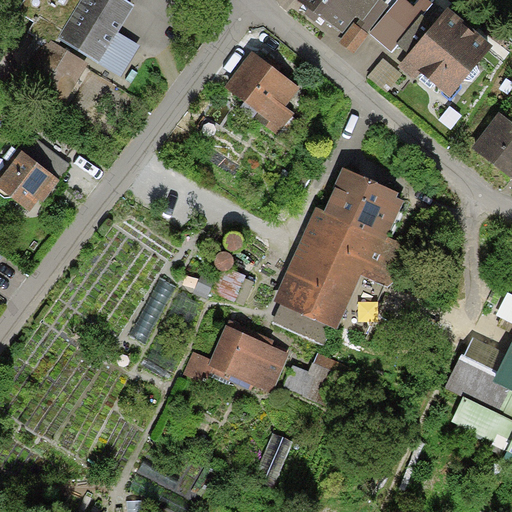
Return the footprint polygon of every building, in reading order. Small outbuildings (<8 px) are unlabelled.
[(25,0),(18,13),(34,23),(28,33),(34,36),(52,47),(55,43),(58,39),(99,64),(135,7),(124,0),(25,0)] [(369,35),(392,8),(381,0),(294,0),(308,10),(303,15),(324,32),(329,26),(343,37),(354,23),(369,35)] [(402,62),(433,25),(403,0),(398,0),(392,8),(369,35),(402,62)] [(493,47),(447,8),(433,25),(402,62),(398,67),(415,81),(422,73),(451,97),(493,47)] [(354,55),(369,35),(354,23),(343,37),(339,42),(354,55)] [(88,65),(55,43),(52,47),(34,36),(10,73),(62,106),(86,68),(88,65)] [(300,89),(251,53),(224,90),(258,115),(255,120),(278,137),(294,114),(286,108),(300,89)] [(401,74),(384,59),(369,76),(386,91),(401,74)] [(134,96),(86,68),(62,106),(111,136),(134,96)] [(511,123),(500,114),(472,150),(511,180),(511,123)] [(21,152),(22,152),(58,179),(69,165),(32,137),(21,152)] [(58,179),(22,152),(0,181),(0,190),(31,214),(40,201),(43,204),(60,181),(58,179)] [(399,195),(343,170),(324,212),(317,208),(274,303),(337,331),(361,277),(387,289),(406,247),(389,239),(405,203),(397,200),(399,195)] [(227,250),(233,253),(238,252),(242,247),(243,242),(240,237),(235,234),(229,235),(225,240),(225,245),(227,250)] [(246,277),(232,270),(233,269),(234,266),(235,263),(234,260),(233,259),(231,257),(228,255),(225,254),(222,254),(220,255),(218,257),(216,259),(215,262),(215,264),(215,267),(216,269),(217,271),(215,276),(204,271),(194,293),(208,299),(211,292),(234,303),(246,277)] [(239,333),(226,327),(211,360),(194,352),(183,375),(205,385),(211,374),(252,393),(255,387),(271,395),(290,355),(273,347),(275,342),(268,339),(241,327),(239,333)] [(511,342),(505,356),(473,339),(464,357),(462,356),(445,390),(463,399),(451,423),(509,452),(504,460),(511,464),(511,342)] [(353,368),(318,353),(310,372),(294,365),(284,387),(336,409),(353,368)]
